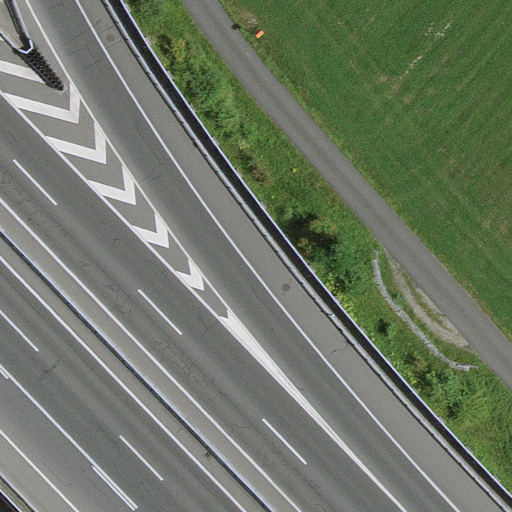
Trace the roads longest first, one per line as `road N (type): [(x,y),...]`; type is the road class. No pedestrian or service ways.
road 1 (motorway): [(431,511),(224,266),(118,120),(51,0)]
road 2 (motorway): [(368,511),(0,137)]
road 3 (track): [(511,369),(227,39),(205,0)]
road 4 (motorway): [(0,314),(189,511)]
